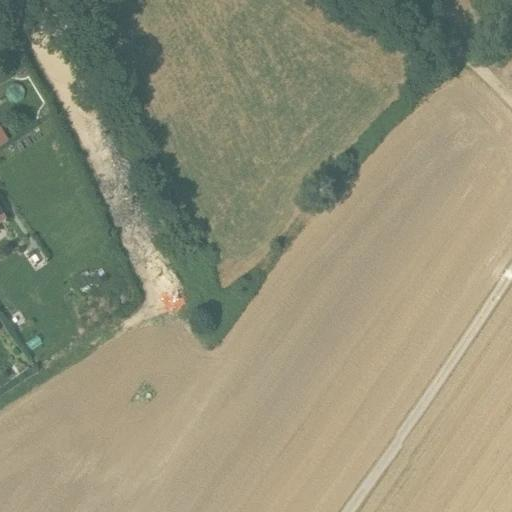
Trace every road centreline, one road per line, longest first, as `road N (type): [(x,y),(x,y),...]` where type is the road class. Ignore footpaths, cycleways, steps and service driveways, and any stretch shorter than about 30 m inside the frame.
road 1 (residential): [(16,0),(107,156),(164,303)]
road 2 (track): [(351,511),(511,283)]
road 3 (track): [(0,411),(164,303)]
road 4 (track): [(369,0),(474,66),(511,105)]
